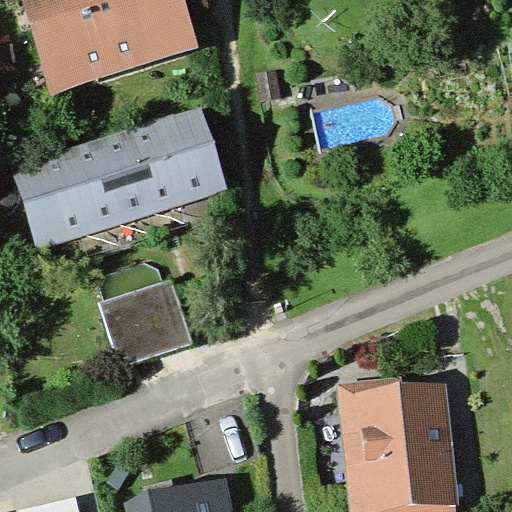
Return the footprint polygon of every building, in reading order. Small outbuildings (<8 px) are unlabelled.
[(33,0),(62,100),(201,62),(183,0),(33,0)] [(208,122),(27,181),(50,249),(231,190),(208,122)] [(181,297),(116,315),(131,370),(196,353),(181,297)] [(329,404),(336,511),(406,511),(432,510),(424,397),(329,404)] [(238,511),(234,494),(167,510),(167,511),(238,511)]
